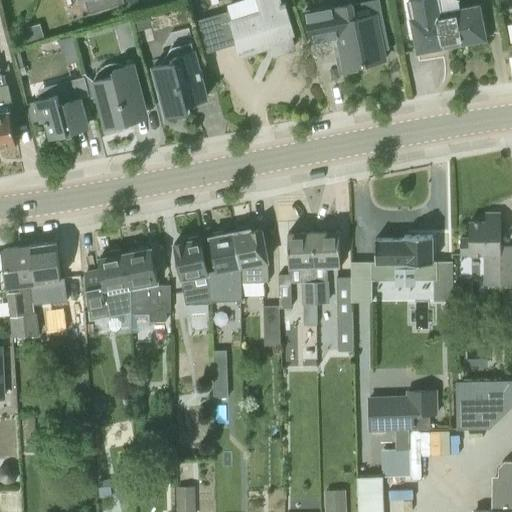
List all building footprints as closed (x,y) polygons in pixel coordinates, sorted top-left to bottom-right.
[(85,0),(90,13),(124,2),(123,0),(85,0)] [(273,44),(292,38),(290,34),(293,33),(284,3),(281,4),(280,0),(249,0),(227,8),(229,11),(195,21),(204,52),(239,42),(242,54),(262,48),(260,43),(271,39),(273,44)] [(410,0),(414,18),(411,19),(418,53),(486,40),(480,6),(460,9),(457,0),(410,0)] [(337,36),(341,55),(337,56),(340,73),(357,69),(356,65),(385,59),(383,48),(388,47),(384,30),(379,31),(375,15),(354,19),(351,4),(332,8),(332,6),(303,12),(313,41),(337,36)] [(194,50),(188,28),(171,33),(162,47),(168,51),(161,63),(155,65),(166,114),(189,109),(187,101),(207,96),(196,49),(194,50)] [(125,65),(114,62),(114,64),(113,63),(109,64),(104,66),(99,71),(98,73),(96,75),(96,77),(95,80),(93,80),(105,127),(122,122),(123,125),(126,127),(130,126),(132,123),(132,120),(148,115),(134,63),(125,65)] [(88,89),(84,72),(82,73),(83,77),(38,89),(40,98),(35,100),(40,121),(45,119),(50,137),(68,132),(67,128),(89,123),(80,91),(88,89)] [(0,146),(17,143),(10,110),(14,110),(8,82),(3,84),(1,74),(0,74),(0,146)] [(494,221),(485,221),(469,221),(469,237),(460,237),(460,254),(484,254),(484,284),(511,283),(511,244),(500,245),(500,214),(494,214),(494,221)] [(241,265),(242,296),(264,295),(263,282),(269,281),(268,259),(262,227),(251,229),(250,228),(234,231),(241,265)] [(209,276),(209,277),(209,301),(242,300),(242,296),(241,265),(234,231),(225,233),(224,230),(213,232),(213,235),(210,236),(217,274),(209,276)] [(339,230),(314,231),(315,264),(316,303),(329,303),(327,264),(341,264),(339,230)] [(315,264),(314,231),(288,232),(289,265),(302,265),(303,282),(302,282),(303,304),(304,304),(304,316),(316,315),(316,303),(315,264)] [(416,278),(432,278),(433,300),(453,299),(452,259),(433,260),(432,234),(404,235),(404,238),(405,267),(416,266),(416,278)] [(185,304),(190,303),(209,302),(209,301),(209,277),(209,276),(208,273),(202,238),(174,243),(185,304)] [(405,267),(404,238),(375,238),(376,261),(371,261),(371,279),(394,279),(394,267),(405,267)] [(30,281),(31,294),(63,290),(57,241),(34,244),(39,281),(30,281)] [(34,312),(31,294),(30,281),(39,281),(34,244),(3,248),(6,272),(12,314),(34,312)] [(150,313),(150,321),(166,320),(165,311),(171,311),(171,285),(159,285),(151,247),(124,252),(130,282),(130,286),(131,285),(131,289),(130,305),(131,305),(132,311),(132,314),(150,313)] [(107,312),(108,316),(132,311),(131,305),(130,305),(131,289),(131,285),(130,286),(130,282),(124,252),(99,257),(101,271),(84,274),(86,295),(87,295),(91,315),(107,312)] [(353,350),(351,276),(337,277),(338,350),(353,350)] [(291,284),(279,284),(280,307),(291,306),(291,284)] [(264,345),(280,345),(279,305),(263,306),(264,345)] [(34,312),(12,314),(15,337),(68,330),(66,308),(34,312)] [(213,398),(228,397),(227,365),(213,366),(213,398)] [(511,378),(454,379),(455,427),(489,425),(511,401),(511,378)] [(412,430),(412,416),(438,415),(438,389),(407,390),(407,400),(368,402),(369,432),(395,431),(396,451),(409,450),(408,430),(412,430)] [(38,511),(34,418),(22,418),(26,511),(38,511)] [(474,511),(511,511),(511,462),(509,462),(499,472),(499,478),(494,478),(494,511),(475,511),(474,511)] [(0,483),(2,484),(5,486),(9,485),(13,483),(15,481),(17,477),(17,473),(15,470),(13,467),(9,465),(5,465),(2,466),(0,467),(0,483)] [(386,511),(385,473),(360,473),(361,511),(386,511)] [(100,496),(111,495),(109,479),(98,480),(100,496)] [(176,511),(195,511),(195,486),(176,487),(176,511)] [(348,511),(348,500),(326,500),(326,511),(348,511)]
